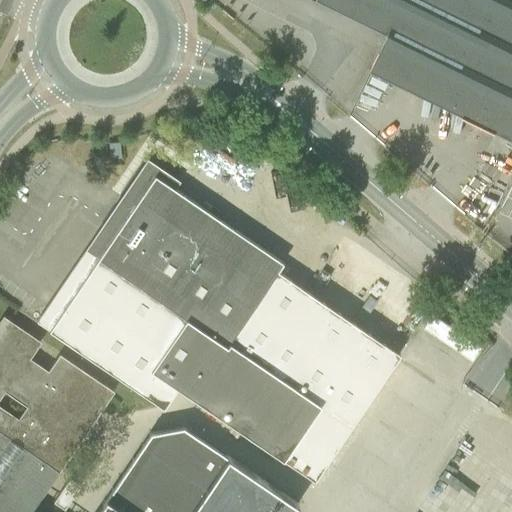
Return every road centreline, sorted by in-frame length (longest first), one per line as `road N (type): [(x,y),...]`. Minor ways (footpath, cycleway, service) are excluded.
road 1 (tertiary): [(511,301),(264,96),(168,51)]
road 2 (tertiary): [(56,73),(87,95),(125,96),(156,74),(168,51)]
